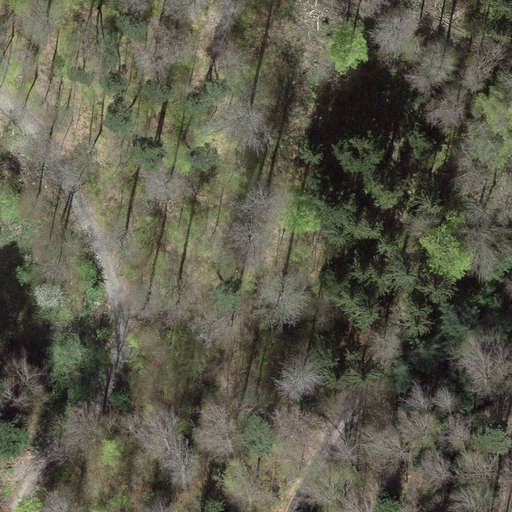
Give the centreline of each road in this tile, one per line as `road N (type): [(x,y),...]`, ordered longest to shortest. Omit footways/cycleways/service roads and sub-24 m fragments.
road 1 (track): [(0,98),(36,129),(75,189),(119,320),(115,364),(101,392),(35,468),(13,511)]
road 2 (track): [(291,511),(387,350),(511,212)]
